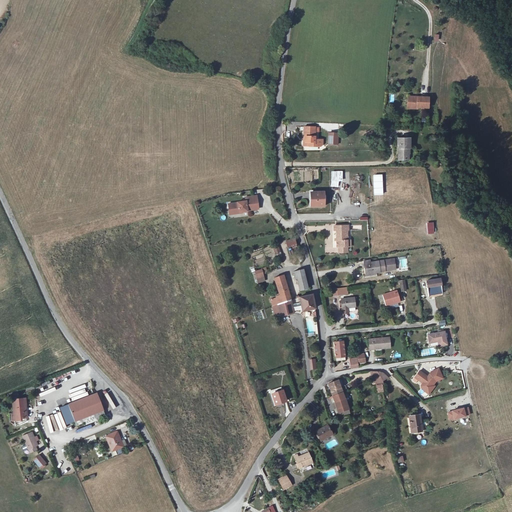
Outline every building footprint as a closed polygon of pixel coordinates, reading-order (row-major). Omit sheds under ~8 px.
[(415,91),(405,91),(405,101),(415,100),(415,103),(426,103),(425,92),(415,92),(415,91)] [(303,128),(303,138),(306,138),(306,147),(323,146),(323,140),(315,140),(314,132),(314,128),(303,128)] [(337,132),(328,133),(329,143),(337,142),(337,132)] [(410,161),(410,150),(412,150),(412,139),(401,139),(400,146),(403,147),(403,150),(401,150),(401,161),(410,161)] [(331,171),(331,187),(338,187),(338,182),(341,181),(341,195),(350,195),(349,178),(343,178),(343,171),(331,171)] [(327,205),(326,191),(317,191),(317,199),(315,199),(315,205),(327,205)] [(248,210),(257,209),(256,199),(244,200),(236,201),(237,212),(248,211),(248,210)] [(426,223),(426,234),(434,233),(434,222),(426,223)] [(349,249),(349,242),(349,232),(350,232),(351,227),(336,227),(335,232),(338,232),(338,249),(349,249)] [(286,239),(286,247),(296,246),(296,239),(286,239)] [(398,271),(396,260),(366,264),(367,274),(398,271)] [(254,271),(257,283),(265,281),(262,269),(254,271)] [(296,280),(304,277),(302,269),(292,272),(294,280),(296,280)] [(271,299),(273,305),(292,300),(284,275),(274,278),(279,295),(276,296),(276,297),(271,299)] [(307,288),(304,277),(296,280),(300,290),(307,288)] [(429,296),(443,294),(441,281),(427,284),(429,296)] [(401,302),(398,292),(383,296),(387,306),(401,302)] [(312,294),(298,298),(302,311),(316,309),(312,294)] [(357,307),(356,298),(343,299),(345,309),(357,307)] [(295,313),(292,300),(273,305),(275,317),(295,313)] [(445,344),(445,340),(443,332),(427,335),(429,343),(438,341),(439,345),(445,344)] [(385,347),(385,350),(393,349),(392,338),(371,340),(372,349),(385,347)] [(347,356),(343,339),(335,341),(339,358),(347,356)] [(315,358),(309,360),(311,370),(317,369),(315,358)] [(442,380),(438,370),(431,373),(429,375),(431,376),(429,379),(419,372),(415,378),(423,384),(422,386),(422,387),(425,389),(426,389),(428,387),(430,389),(435,383),(442,380)] [(379,371),(369,372),(375,383),(377,391),(383,391),(383,381),(386,379),(379,371)] [(334,396),(344,392),(342,387),(346,386),(341,379),(329,384),(334,396)] [(275,405),(286,402),(282,391),(272,394),(275,405)] [(62,407),(69,425),(76,422),(77,425),(86,421),(87,424),(109,416),(99,392),(62,407)] [(351,409),(344,392),(334,396),(342,417),(348,415),(346,410),(351,409)] [(28,406),(27,397),(15,400),(19,421),(29,419),(28,412),(26,412),(25,407),(28,406)] [(463,407),(451,410),(451,412),(447,412),(449,419),(453,418),(465,416),(465,415),(464,408),(463,407)] [(423,430),(421,414),(410,415),(413,432),(423,430)] [(56,415),(56,432),(63,432),(63,424),(65,424),(65,420),(62,420),(62,415),(56,415)] [(320,438),(332,430),(327,420),(314,428),(320,438)] [(25,435),(31,451),(37,448),(36,445),(39,443),(34,431),(25,435)] [(121,431),(108,437),(115,452),(127,447),(121,431)] [(300,468),(314,462),(309,451),(299,456),(298,453),(295,455),(300,468)] [(40,455),(33,460),(39,468),(45,463),(40,455)] [(287,475),(279,479),(283,490),(292,486),(287,475)]
